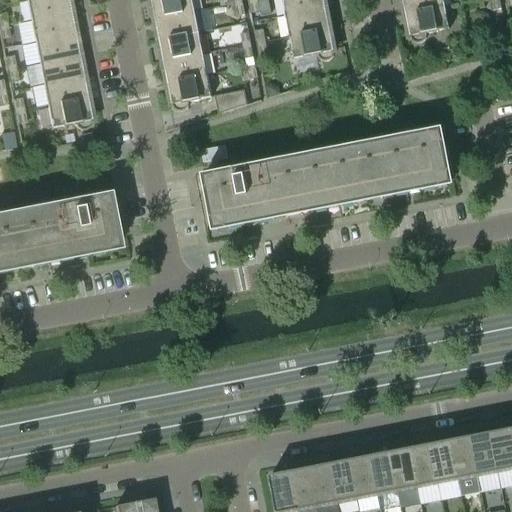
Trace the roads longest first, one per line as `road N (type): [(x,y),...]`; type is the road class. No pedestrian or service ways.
road 1 (secondary): [(511,328),(0,429)]
road 2 (secondary): [(0,459),(511,361)]
road 3 (residential): [(511,227),(175,292)]
road 4 (residential): [(175,292),(118,0)]
road 5 (residential): [(231,452),(511,396)]
road 6 (residential): [(0,496),(183,460)]
road 7 (residential): [(175,292),(0,326)]
